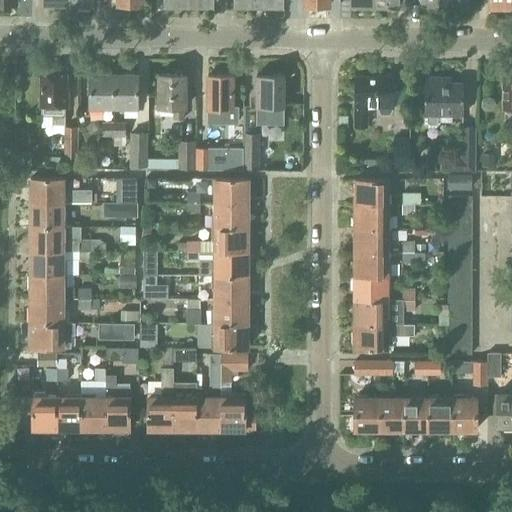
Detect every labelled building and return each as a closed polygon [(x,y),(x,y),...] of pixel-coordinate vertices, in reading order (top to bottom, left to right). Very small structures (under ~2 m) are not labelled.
[(41,74),(41,106),(42,106),(42,116),(54,116),(54,125),(66,126),(66,105),(68,105),(68,91),(66,90),(66,74),(41,74)] [(112,106),(113,74),(90,74),(90,110),(104,110),(104,106),(112,106)] [(113,74),(112,106),(123,107),(124,110),(138,111),(138,75),(113,74)] [(159,75),(159,106),(173,107),(173,119),(184,119),(184,107),(186,107),(186,75),(159,75)] [(209,75),(208,108),(210,108),(209,122),(219,122),(219,108),(233,109),(234,75),(209,75)] [(284,125),(284,107),(285,76),(256,76),(256,83),(256,106),(257,107),(257,125),(284,125)] [(392,111),(392,108),(393,108),(393,78),(355,77),(355,127),(367,128),(367,108),(378,108),(378,111),(381,115),(389,115),(392,111)] [(441,115),(445,115),(465,116),(465,83),(463,83),(464,83),(442,83),(442,78),(426,77),(426,83),(425,83),(425,115),(427,115),(426,123),(430,126),(437,126),(440,123),(441,115)] [(102,136),(113,136),(113,122),(101,122),(102,136)] [(125,122),(113,122),(113,136),(125,136),(125,122)] [(67,128),(66,160),(79,161),(79,128),(67,128)] [(476,128),(463,128),(463,159),(450,159),(450,171),(476,171),(476,128)] [(245,134),(245,168),(258,168),(259,134),(245,134)] [(130,135),(129,167),(145,167),(146,135),(130,135)] [(411,172),(410,151),(410,139),(394,139),(394,172),(411,172)] [(179,143),(179,170),(194,170),(194,143),(179,143)] [(197,148),(196,168),(209,168),(209,148),(197,148)] [(448,174),(448,187),(471,188),(471,174),(448,174)] [(116,202),(137,202),(137,177),(116,177),(116,202)] [(31,179),(31,203),(64,202),(78,202),(92,202),(92,188),(67,188),(67,179),(31,179)] [(354,179),(354,203),(386,204),(387,194),(390,194),(390,180),(354,179)] [(215,204),(247,204),(247,180),(212,180),(212,194),(216,194),(215,204)] [(187,193),(187,203),(200,203),(200,193),(187,193)] [(402,194),(402,204),(415,205),(416,194),(402,194)] [(447,209),(472,208),(472,196),(447,196),(447,209)] [(32,226),(67,228),(67,213),(64,213),(64,202),(31,203),(31,225),(32,226)] [(123,210),(129,216),(137,216),(137,203),(123,203),(123,210)] [(200,203),(187,203),(187,213),(200,214),(200,203)] [(386,204),(354,203),(354,228),(390,228),(390,215),(386,214),(386,204)] [(212,227),(247,228),(247,204),(215,204),(215,214),(212,214),(212,227)] [(415,214),(415,205),(402,204),(402,215),(415,214)] [(472,221),(472,208),(447,209),(447,221),(472,221)] [(447,233),(472,233),(472,221),(447,221),(447,233)] [(67,228),(32,226),(32,253),(64,253),(64,250),(79,251),(79,240),(80,240),(80,228),(67,228)] [(215,251),(247,251),(247,228),(212,227),(212,240),(215,240),(215,251)] [(390,228),(354,228),(354,252),(386,252),(386,241),(390,241),(390,228)] [(472,245),(472,233),(447,233),(447,245),(472,245)] [(79,240),(79,251),(92,251),(106,251),(106,244),(100,240),(92,240),(80,240),(79,240)] [(187,241),(187,251),(200,251),(200,241),(187,241)] [(402,242),(402,252),(415,252),(415,242),(402,242)] [(447,257),(472,257),(472,245),(447,245),(447,257)] [(92,251),(79,251),(79,261),(91,261),(92,251)] [(200,251),(187,251),(187,261),(200,261),(200,251)] [(211,275),(247,275),(247,251),(215,251),(215,261),(211,262),(211,275)] [(386,252),(354,252),(354,277),(390,277),(390,262),(386,262),(386,252)] [(415,252),(402,252),(402,262),(415,262),(415,252)] [(32,253),(32,275),(67,275),(67,262),(64,262),(64,253),(32,253)] [(472,269),(472,257),(447,257),(447,269),(472,269)] [(447,281),(472,281),(472,269),(447,269),(447,281)] [(32,275),(32,300),(64,299),(64,288),(67,288),(67,275),(32,275)] [(215,300),(247,301),(247,275),(211,275),(211,288),(215,288),(215,300)] [(156,276),(143,276),(142,276),(142,286),(143,286),(156,286),(156,285),(156,276)] [(354,300),(386,300),(386,289),(390,289),(390,277),(354,277),(354,300)] [(472,293),(472,281),(447,281),(447,293),(472,293)] [(79,289),(79,299),(92,299),(92,289),(79,289)] [(402,300),(414,300),(415,290),(402,290),(402,300)] [(447,305),(472,305),(472,293),(447,293),(447,305)] [(64,299),(32,300),(32,323),(64,323),(67,324),(67,309),(64,310),(64,299)] [(92,299),(79,299),(79,309),(92,310),(92,299)] [(199,300),(187,300),(187,310),(199,310),(199,300)] [(215,324),(247,324),(247,301),(215,300),(215,310),(211,310),(211,324),(215,324)] [(354,300),(354,324),(402,324),(402,311),(402,310),(414,310),(414,300),(402,300),(386,300),(354,300)] [(472,317),(472,305),(447,305),(447,317),(472,317)] [(447,329),(472,329),(472,317),(447,317),(447,329)] [(64,323),(32,323),(31,348),(59,347),(67,348),(67,333),(64,334),(64,323)] [(156,348),(156,325),(140,324),(140,348),(156,348)] [(247,324),(215,324),(215,334),(211,334),(211,348),(247,348),(247,324)] [(414,325),(402,325),(354,324),(354,349),(390,349),(390,336),(414,336),(414,325)] [(122,340),(136,341),(136,325),(122,325),(122,340)] [(472,341),(472,329),(447,329),(447,341),(472,341)] [(447,354),(472,354),(472,341),(447,341),(447,354)] [(123,347),(123,360),(123,362),(138,362),(138,347),(123,347)] [(38,366),(58,366),(58,352),(38,352),(38,366)] [(487,361),(487,377),(500,377),(500,353),(487,354),(487,361)] [(210,379),(221,379),(221,354),(210,354),(210,379)] [(247,354),(221,354),(221,379),(220,381),(230,381),(231,376),(237,376),(237,370),(247,370),(247,354)] [(354,375),(373,375),(373,361),(354,361),(354,375)] [(392,375),(392,361),(373,361),(373,375),(392,375)] [(415,375),(428,375),(428,361),(415,361),(415,375)] [(428,361),(428,375),(440,375),(440,361),(428,361)] [(487,361),(473,361),(474,385),(487,385),(487,377),(487,361)] [(58,381),(58,368),(48,368),(48,381),(58,381)] [(58,368),(58,381),(69,382),(69,368),(58,368)] [(106,382),(106,368),(96,368),(96,381),(106,382)] [(172,397),(172,381),(172,368),(162,368),(163,393),(148,394),(148,429),(172,429),(172,397)] [(106,382),(106,397),(106,429),(115,429),(115,434),(129,434),(129,429),(131,429),(131,388),(116,388),(116,382),(106,382)] [(81,393),(81,429),(106,429),(106,397),(105,397),(105,391),(94,390),(94,393),(81,393)] [(33,429),(56,429),(56,397),(47,397),(47,393),(33,393),(33,429)] [(56,429),(81,429),(81,393),(68,393),(68,397),(56,397),(56,429)] [(196,429),(220,429),(220,397),(210,397),(209,393),(195,394),(196,429)] [(511,425),(511,393),(497,393),(497,426),(511,425)] [(172,429),(196,429),(195,394),(183,394),(183,397),(172,397),(172,429)] [(220,397),(220,429),(245,429),(245,428),(255,428),(255,414),(245,413),(244,394),(231,394),(231,397),(220,397)] [(378,430),(379,397),(354,397),(354,430),(378,430)] [(378,430),(403,430),(403,397),(379,397),(378,430)] [(427,397),(403,397),(403,430),(427,430),(427,397)] [(427,430),(451,430),(451,397),(427,397),(427,430)] [(476,397),(451,397),(451,430),(476,430),(476,397)]
